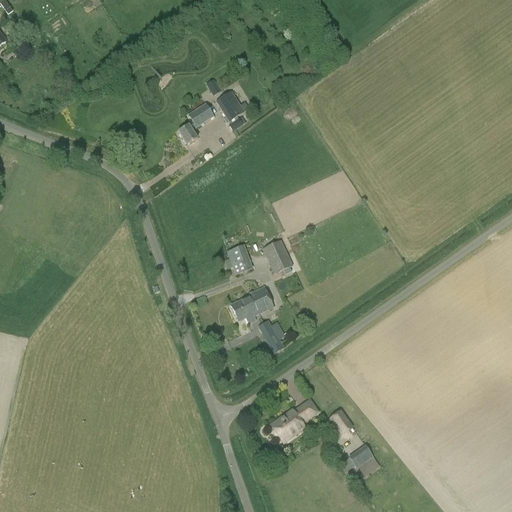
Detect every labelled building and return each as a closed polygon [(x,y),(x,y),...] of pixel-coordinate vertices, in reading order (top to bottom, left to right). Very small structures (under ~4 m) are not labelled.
[(16,44),(9,50),(13,56),(21,50),(16,44)] [(220,93),(213,82),(206,86),(213,97),(220,93)] [(244,114),(231,93),(215,103),(229,124),(244,114)] [(187,126),(188,127),(178,134),(186,146),(196,140),(191,133),(214,119),(205,105),(187,116),(191,123),(187,126)] [(238,120),(228,127),(233,134),(243,127),(242,127),(246,124),(242,118),(238,121),(238,120)] [(293,268),(280,242),(262,251),(274,276),(293,268)] [(235,275),(250,270),(243,249),(228,254),(235,275)] [(253,317),(273,308),(264,289),(244,298),(245,300),(230,307),(238,323),(252,316),(253,317)] [(257,329),(273,356),(284,349),(268,322),(257,329)] [(310,401),(293,413),(292,411),(270,426),(281,441),(295,431),(297,435),(305,429),(302,425),(318,414),(310,401)] [(341,412),(331,419),(342,436),(352,429),(341,412)] [(365,447),(348,459),(356,470),(373,458),(365,447)]
